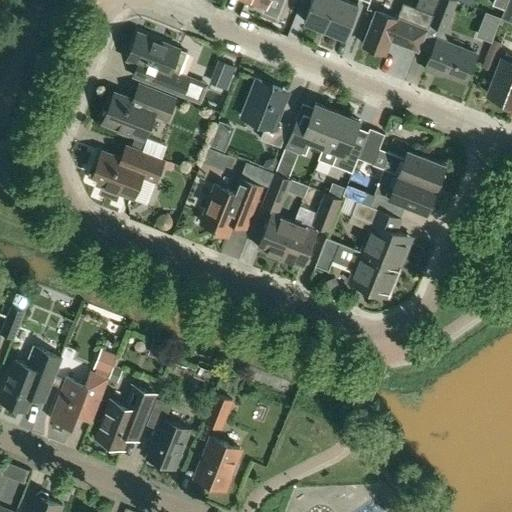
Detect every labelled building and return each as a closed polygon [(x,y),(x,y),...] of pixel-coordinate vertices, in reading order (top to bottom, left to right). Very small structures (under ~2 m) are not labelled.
[(311,0),(303,21),(324,29),(335,0),(311,0)] [(344,37),(357,4),(347,0),(335,0),(324,29),(344,37)] [(444,29),(452,10),(455,0),(438,0),(433,13),(429,23),(444,29)] [(504,9),(507,0),(493,0),(492,4),(504,9)] [(511,0),(507,0),(504,9),(500,17),(511,21),(511,0)] [(429,23),(433,13),(403,1),(396,18),(376,10),(363,44),(384,53),(390,37),(419,49),(429,23)] [(157,85),(182,95),(189,77),(179,72),(187,51),(138,32),(128,56),(163,70),(157,85)] [(465,81),(476,53),(437,37),(424,68),(441,75),(442,72),(465,81)] [(511,55),(505,53),(503,58),(501,57),(487,93),(511,102),(511,55)] [(217,74),(232,76),(235,62),(219,60),(217,74)] [(240,115),(265,125),(260,138),(280,146),(289,124),(278,119),(286,99),(281,88),(255,78),(240,115)] [(102,121),(143,137),(153,113),(166,118),(174,98),(139,84),(133,99),(114,91),(102,121)] [(323,145),(337,110),(315,102),(311,110),(300,106),(284,145),(305,153),(310,140),(322,145),(323,145)] [(351,141),(359,119),(337,110),(323,145),(322,145),(317,158),(352,172),(357,157),(362,146),(351,141)] [(372,163),(397,173),(435,188),(444,165),(407,150),(404,157),(378,147),(384,133),(369,127),(362,146),(357,157),(372,163)] [(145,133),(144,144),(163,146),(164,136),(145,133)] [(216,161),(223,144),(206,138),(200,155),(216,161)] [(92,174),(98,176),(96,183),(133,198),(142,175),(155,181),(164,158),(141,149),(136,163),(101,149),(92,174)] [(262,203),(278,210),(291,178),(274,172),(262,203)] [(433,193),(435,188),(397,173),(392,187),(378,182),(369,205),(395,215),(400,201),(426,211),(433,193)] [(260,185),(241,178),(235,192),(214,184),(200,221),(212,226),(211,228),(227,235),(240,203),(251,208),(260,185)] [(314,219),(330,225),(341,198),(324,192),(314,219)] [(372,222),(360,251),(399,266),(411,237),(395,230),(401,217),(357,200),(352,211),(354,214),(372,222)] [(257,247),(280,255),(294,221),(271,212),(257,247)] [(302,264),(316,229),(294,221),(280,255),(302,264)] [(360,251),(339,242),(326,237),(315,264),(328,270),(333,256),(355,265),(348,280),(388,296),(399,266),(360,251)] [(12,336),(23,310),(11,306),(1,332),(12,336)] [(0,398),(26,409),(32,393),(45,397),(50,384),(61,356),(36,347),(29,364),(14,359),(0,395),(0,398)] [(117,353),(105,348),(96,368),(109,373),(117,353)] [(90,421),(108,377),(90,370),(84,383),(65,376),(49,418),(71,427),(76,415),(90,421)] [(138,436),(144,422),(155,393),(132,384),(124,404),(110,399),(96,436),(122,447),(128,432),(138,436)] [(221,427),(232,399),(215,393),(204,420),(221,427)] [(146,456),(148,457),(146,461),(159,466),(161,462),(174,467),(189,428),(165,418),(171,403),(156,397),(146,423),(157,428),(146,456)] [(238,463),(235,459),(239,447),(211,436),(196,476),(224,487),(230,472),(235,472),(238,463)] [(58,511),(62,504),(48,498),(47,492),(40,490),(36,493),(34,493),(26,511),(58,511)] [(394,511),(389,499),(371,507),(372,511),(394,511)]
